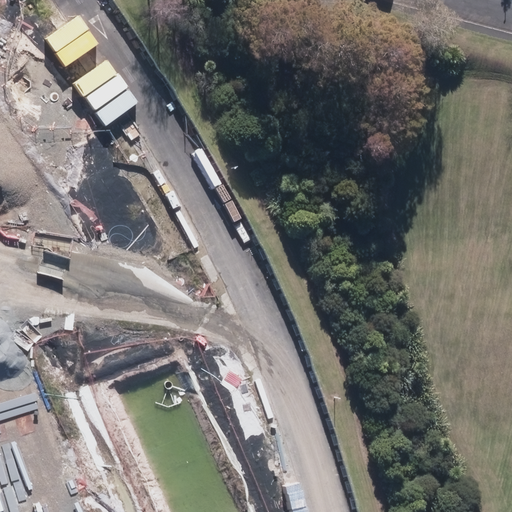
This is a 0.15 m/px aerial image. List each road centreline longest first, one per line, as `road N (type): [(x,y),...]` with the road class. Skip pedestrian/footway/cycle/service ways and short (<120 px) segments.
road 1 (unknown): [(315,511),(304,456),(233,249),(87,0)]
road 2 (unknown): [(0,274),(257,320)]
